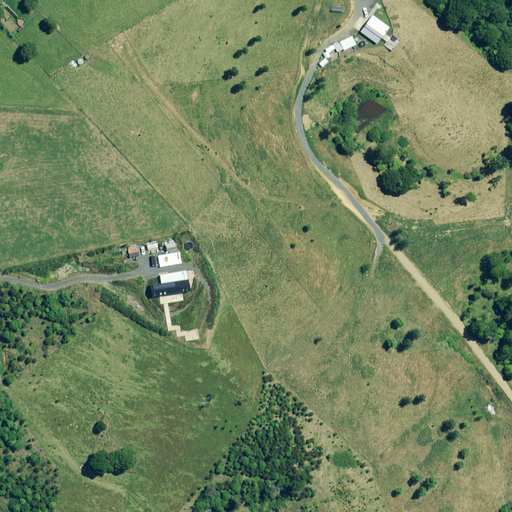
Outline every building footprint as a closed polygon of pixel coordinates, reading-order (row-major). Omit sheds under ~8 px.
[(384,34),(389,27),(373,15),(360,32),(376,44),(381,38),(387,43),(385,45),(392,50),(399,41),(392,36),(390,39),(384,34)] [(356,44),(352,36),(334,45),(338,53),(356,44)] [(332,60),(328,56),(319,64),(323,68),(332,60)] [(159,251),(157,242),(148,245),(149,253),(159,251)] [(139,255),(138,247),(128,249),(130,257),(139,255)] [(160,298),(161,304),(181,300),(180,295),(190,294),(187,270),(160,274),(161,283),(149,285),(151,300),(160,298)]
